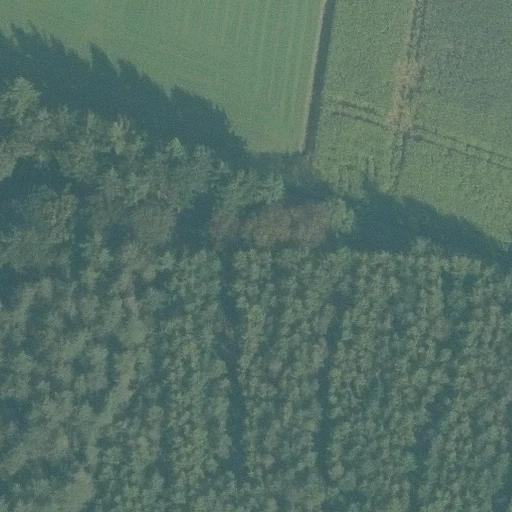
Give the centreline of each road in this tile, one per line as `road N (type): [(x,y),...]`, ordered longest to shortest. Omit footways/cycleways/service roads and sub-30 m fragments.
road 1 (track): [(0,267),(464,263),(511,279)]
road 2 (track): [(0,106),(464,263)]
